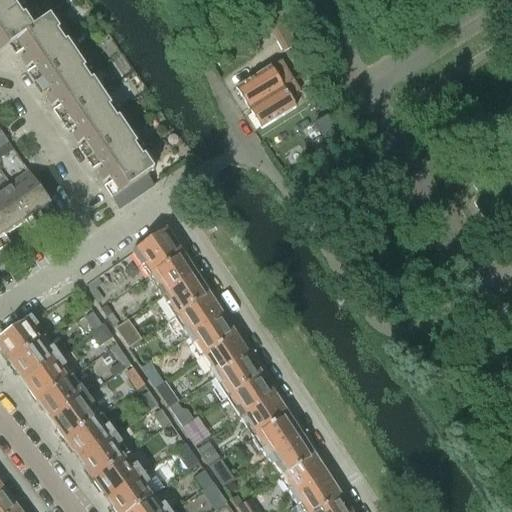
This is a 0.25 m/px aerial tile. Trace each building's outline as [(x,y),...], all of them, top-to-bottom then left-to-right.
[(0,0),(0,23),(19,10),(12,0),(0,0)] [(282,55),(300,44),(275,0),(274,0),(250,15),(259,33),(267,28),(282,55)] [(14,41),(32,29),(19,10),(0,23),(0,53),(8,48),(6,46),(14,41)] [(27,60),(61,37),(48,18),(32,29),(14,41),(22,52),(27,60)] [(40,79),(74,56),(61,37),(27,60),(34,69),(40,79)] [(22,52),(14,41),(6,46),(8,48),(14,58),(22,52)] [(53,99),(87,76),(74,56),(40,79),(48,90),(53,99)] [(247,109),(292,81),(279,62),(269,68),(268,67),(234,89),(247,109)] [(40,79),(34,69),(26,74),(33,84),(40,79)] [(67,118),(101,95),(87,76),(53,99),(59,107),(67,118)] [(48,90),(40,79),(33,84),(40,96),(48,90)] [(294,108),(288,99),(299,92),(292,81),(247,109),(260,130),(294,108)] [(79,137),(113,114),(101,95),(67,118),(74,129),(79,137)] [(67,118),(59,107),(52,113),(59,123),(67,118)] [(92,156),(126,133),(113,114),(79,137),(85,145),(92,156)] [(350,154),(328,115),(313,123),(325,145),(332,141),(342,158),(350,154)] [(74,129),(67,118),(59,123),(66,134),(74,129)] [(105,175),(139,152),(126,133),(92,156),(99,167),(105,175)] [(0,158),(1,160),(13,151),(7,143),(0,147),(0,158)] [(77,151),(84,161),(92,156),(85,145),(77,151)] [(146,177),(153,172),(139,152),(105,175),(111,183),(118,195),(146,177)] [(92,156),(84,161),(92,172),(99,167),(92,156)] [(27,173),(8,185),(36,227),(44,221),(38,213),(49,206),(27,173)] [(146,177),(118,195),(111,200),(117,210),(153,186),(146,177)] [(503,212),(482,178),(469,186),(477,199),(471,203),(484,224),(503,212)] [(103,189),(111,200),(118,195),(111,183),(103,189)] [(8,185),(0,190),(0,210),(13,230),(24,223),(30,231),(36,227),(8,185)] [(13,230),(0,210),(0,248),(1,250),(9,245),(3,237),(13,230)] [(144,267),(151,276),(181,257),(165,232),(131,254),(140,269),(144,267)] [(181,257),(151,276),(159,289),(155,292),(160,299),(194,277),(181,257)] [(194,277),(160,299),(165,307),(169,305),(177,316),(207,296),(194,277)] [(85,287),(96,304),(102,300),(95,289),(102,284),(98,278),(85,287)] [(207,296),(177,316),(185,329),(181,332),(186,338),(220,317),(207,296)] [(105,306),(99,310),(111,327),(117,323),(105,306)] [(83,319),(93,333),(101,327),(92,313),(83,319)] [(220,317),(186,338),(191,347),(195,345),(203,356),(233,336),(220,317)] [(0,351),(0,352),(8,363),(39,342),(31,331),(36,328),(30,320),(0,339),(0,349),(1,351),(0,351)] [(114,331),(126,349),(139,341),(127,323),(114,331)] [(102,326),(101,327),(93,333),(89,335),(98,348),(110,339),(102,326)] [(233,336),(203,356),(212,369),(207,372),(212,379),(246,357),(233,336)] [(39,342),(8,363),(16,375),(18,374),(23,382),(57,358),(51,349),(46,352),(39,342)] [(129,366),(115,346),(108,351),(123,371),(129,366)] [(259,377),(246,357),(212,379),(218,388),(222,385),(229,397),(259,377)] [(64,367),(57,358),(23,382),(29,390),(27,391),(35,402),(66,381),(59,371),(64,367)] [(135,391),(142,386),(130,368),(122,374),(135,391)] [(142,373),(153,389),(159,385),(148,369),(142,373)] [(272,397),(259,377),(229,397),(238,410),(234,412),(238,419),(272,397)] [(66,381),(35,402),(44,414),(45,413),(51,421),(85,397),(79,388),(74,392),(66,381)] [(163,382),(159,385),(153,389),(167,409),(176,403),(177,403),(163,382)] [(140,397),(150,411),(156,406),(147,392),(140,397)] [(85,397),(51,421),(57,429),(55,430),(63,442),(94,420),(87,410),(92,406),(85,397)] [(285,417),(272,397),(238,419),(244,428),(248,425),(255,437),(285,417)] [(181,410),(176,403),(167,409),(180,428),(192,420),(186,411),(181,410)] [(150,418),(160,432),(169,426),(160,411),(150,418)] [(298,437),(285,417),(255,437),(264,450),(260,453),(264,459),(298,437)] [(94,420),(63,442),(72,454),(73,452),(79,461),(113,436),(107,427),(102,431),(94,420)] [(113,436),(79,461),(84,468),(83,469),(91,481),(122,459),(114,449),(119,445),(113,436)] [(298,437),(264,459),(270,468),(274,465),(282,478),(312,459),(298,437)] [(208,443),(202,447),(196,451),(207,468),(219,460),(208,443)] [(122,459),(91,481),(99,493),(101,491),(107,499),(141,475),(135,466),(130,470),(122,459)] [(312,459),(282,478),(290,490),(286,493),(291,500),(325,478),(312,459)] [(223,466),(219,460),(207,468),(211,474),(223,466)] [(193,479),(202,491),(210,485),(202,473),(193,479)] [(141,475),(107,499),(113,508),(111,509),(113,511),(130,511),(150,498),(142,488),(147,484),(141,475)] [(325,478),(291,500),(296,508),(300,506),(304,511),(317,511),(338,499),(325,478)] [(0,511),(12,511),(17,509),(2,489),(0,491),(0,511)] [(230,501),(235,509),(242,504),(237,496),(230,501)] [(150,498),(130,511),(166,511),(162,506),(158,509),(150,498)] [(346,511),(338,499),(317,511),(346,511)]
